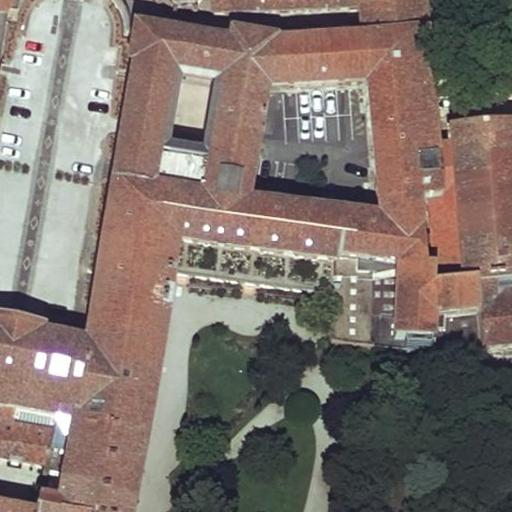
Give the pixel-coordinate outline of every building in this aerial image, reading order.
[(436,151),(424,37),(363,42),(291,46),(275,48),(274,44),(231,36),(211,36),(205,43),(156,35),(136,31),(136,36),(130,66),(134,67),(88,347),(43,337),(44,332),(0,322),(0,57),(5,19),(7,13),(11,13),(15,4),(17,0),(0,0),(0,410),(55,423),(45,469),(35,511),(128,511),(169,278),(332,297),(330,344),(383,351),(428,357),(429,376),(481,375),(481,352),(478,288),(437,291),(433,202),(440,201),(436,151)] [(156,0),(156,1),(158,5),(164,2),(171,9),(170,15),(175,16),(177,10),(190,8),(193,14),(199,12),(196,7),(200,0),(156,0)] [(287,14),(293,13),(292,0),(213,0),(215,17),(287,14)] [(359,0),(292,0),(293,13),(322,12),(353,11),(359,11),(359,0)] [(359,0),(359,11),(361,26),(363,42),(424,37),(420,0),(359,0)] [(511,128),(483,131),(448,133),(449,149),(436,151),(440,201),(433,202),(437,291),(478,288),(511,284),(511,128)] [(511,284),(478,288),(481,352),(511,349),(511,284)] [(55,423),(0,410),(0,460),(45,469),(55,423)]
